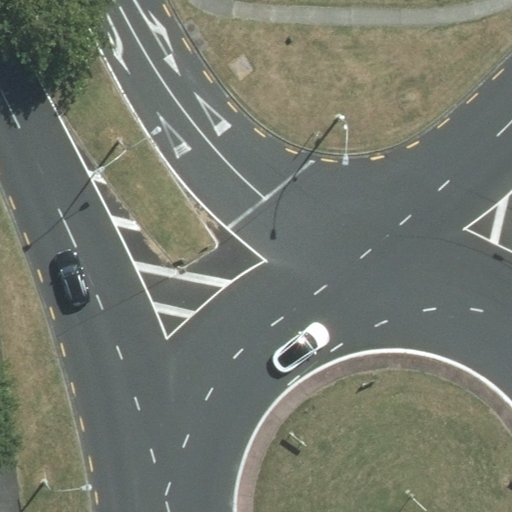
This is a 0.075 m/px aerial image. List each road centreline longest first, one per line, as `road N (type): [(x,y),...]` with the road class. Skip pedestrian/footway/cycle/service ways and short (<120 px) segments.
road 1 (secondary): [(159,476),(100,303),(0,78)]
road 2 (secondary): [(118,0),(153,67),(305,274)]
road 3 (secondary): [(159,476),(172,411),(202,353),(247,306),(305,274)]
road 4 (secondary): [(377,258),(511,110)]
road 5 (secondary): [(377,258),(434,263),(511,296)]
